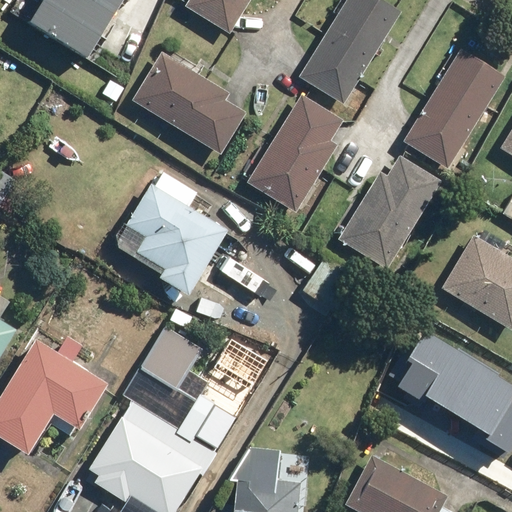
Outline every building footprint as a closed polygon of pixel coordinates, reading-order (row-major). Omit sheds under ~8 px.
[(49,0),(39,0),(28,19),(85,54),(100,31),(49,0)] [(104,0),(49,0),(100,31),(115,7),(104,0)] [(191,0),(187,6),(232,35),(254,0),(191,0)] [(384,0),(350,0),(302,75),(346,104),(405,13),(384,0)] [(465,45),(406,140),(453,169),(511,74),(465,45)] [(159,59),(134,101),(226,156),(252,114),(227,99),(232,91),(183,62),(178,70),(159,59)] [(304,92),(249,181),(299,213),(342,145),(332,139),(345,118),(304,92)] [(382,171),(341,238),(391,269),(445,180),(401,153),(388,175),(382,171)] [(7,168),(0,177),(0,204),(15,216),(27,200),(11,188),(19,177),(7,168)] [(151,189),(131,221),(151,234),(140,251),(170,270),(166,277),(193,294),(233,231),(229,228),(234,219),(224,213),(218,221),(192,204),(199,193),(166,172),(163,177),(152,170),(143,184),(151,189)] [(57,195),(47,203),(65,225),(76,215),(70,207),(82,196),(74,187),(60,198),(57,195)] [(479,234),(445,288),(511,329),(511,243),(504,238),(499,246),(479,234)] [(360,276),(330,256),(326,262),(296,242),(286,257),(314,275),(305,289),(336,311),(360,276)] [(59,277),(38,275),(37,303),(58,304),(59,277)] [(0,365),(22,331),(0,315),(0,365)] [(165,329),(142,367),(158,377),(151,389),(174,404),(182,391),(177,388),(200,351),(165,329)] [(41,336),(0,400),(0,433),(33,455),(59,413),(84,428),(113,381),(41,336)] [(431,336),(391,398),(489,460),(511,422),(511,405),(502,399),(510,386),(431,336)] [(137,400),(94,467),(104,474),(98,483),(128,502),(134,494),(162,511),(177,511),(217,452),(137,400)] [(303,482),(277,480),(279,449),(250,447),(231,478),(239,479),(237,511),(300,511),(301,505),(310,506),(311,489),(303,488),(303,482)] [(363,478),(348,503),(364,511),(456,511),(447,507),(453,496),(377,454),(373,462),(366,458),(357,474),(363,478)]
